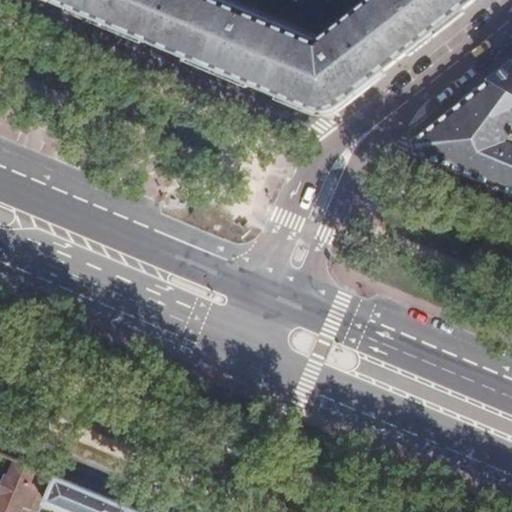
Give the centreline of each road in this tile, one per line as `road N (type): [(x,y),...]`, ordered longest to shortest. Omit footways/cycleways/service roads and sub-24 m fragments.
road 1 (residential): [(25,0),(360,139)]
road 2 (primary): [(259,286),(0,179)]
road 3 (primary): [(272,369),(511,470)]
road 4 (primary): [(0,255),(232,353)]
road 5 (primary): [(511,391),(300,304)]
road 6 (secondary): [(511,20),(360,139)]
road 7 (secondary): [(360,139),(296,200),(259,286)]
road 8 (secondary): [(300,304),(360,139)]
road 9 (residential): [(511,202),(360,139)]
